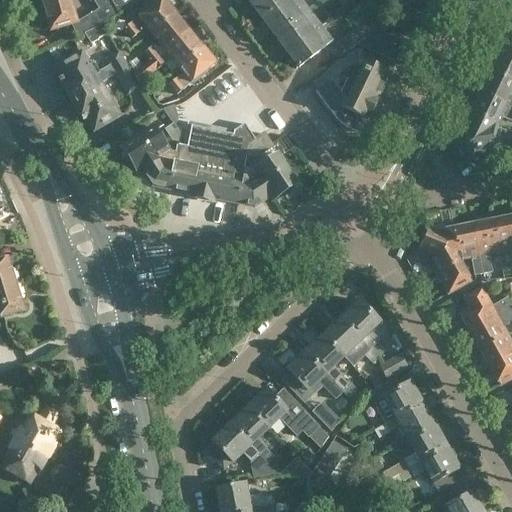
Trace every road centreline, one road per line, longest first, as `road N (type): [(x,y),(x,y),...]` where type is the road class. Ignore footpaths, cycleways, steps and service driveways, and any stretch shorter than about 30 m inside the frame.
road 1 (residential): [(189,511),(179,426),(370,244)]
road 2 (residential): [(511,494),(370,244)]
road 3 (residential): [(340,203),(195,0)]
road 4 (residential): [(511,185),(439,198),(370,244)]
road 5 (unclassified): [(417,125),(477,0)]
road 6 (secondary): [(80,290),(132,405)]
road 7 (unclassified): [(238,253),(300,250),(357,227)]
road 8 (secondary): [(132,405),(117,284)]
road 9 (secondary): [(109,259),(78,204),(40,161)]
road 10 (unclassified): [(357,227),(395,183),(417,125)]
